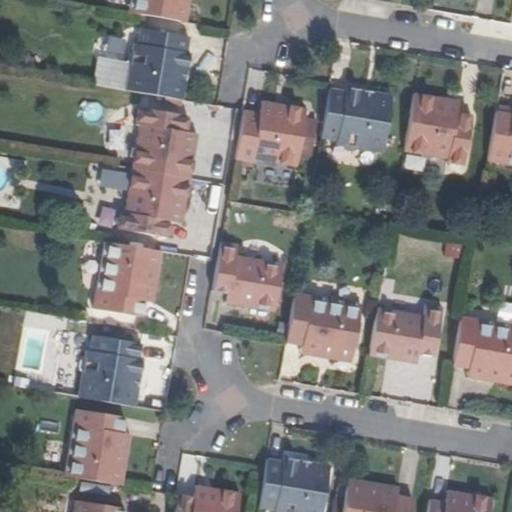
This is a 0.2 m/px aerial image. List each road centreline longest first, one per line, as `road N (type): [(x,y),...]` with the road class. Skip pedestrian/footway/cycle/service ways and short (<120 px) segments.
road 1 (residential): [(211,390),(511,443)]
road 2 (residential): [(278,8),(511,51)]
